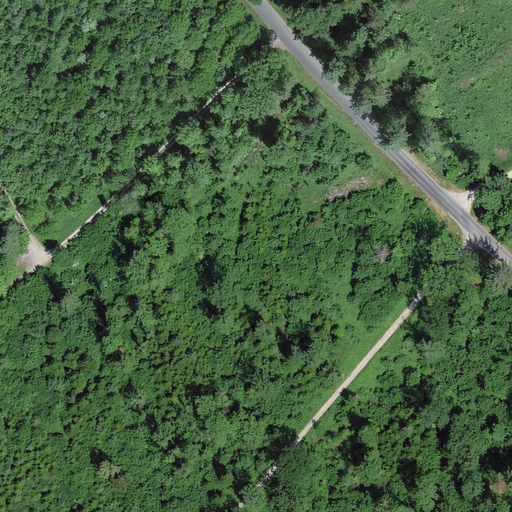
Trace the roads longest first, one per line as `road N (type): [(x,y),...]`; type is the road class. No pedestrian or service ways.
road 1 (track): [(0,294),(114,199),(284,34)]
road 2 (unclassified): [(511,266),(254,0)]
road 3 (track): [(480,236),(237,511)]
